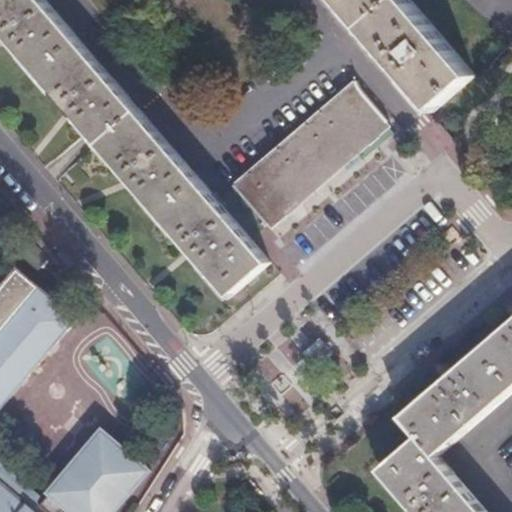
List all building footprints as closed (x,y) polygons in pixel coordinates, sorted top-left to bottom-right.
[(0,0),(0,25),(231,294),(271,259),(47,0),(0,0)] [(340,0),(395,62),(434,107),(436,109),(478,74),(413,0),(340,0)] [(235,185),(269,224),(388,120),(354,81),(235,185)] [(22,269),(0,294),(0,511),(46,511),(24,493),(26,490),(0,468),(0,411),(78,320),(22,269)] [(422,433),(440,455),(511,393),(511,324),(451,377),(406,415),(422,433)] [(126,511),(159,475),(109,431),(52,496),(70,511),(126,511)] [(490,511),(440,455),(422,433),(382,468),(419,511),(490,511)]
